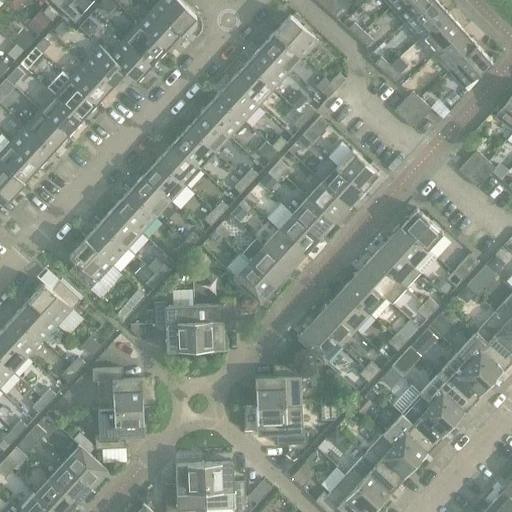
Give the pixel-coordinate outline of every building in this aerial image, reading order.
[(65,0),(59,7),(75,23),(96,0),(65,0)] [(112,0),(104,0),(99,6),(108,14),(117,4),(116,3),(112,0)] [(178,0),(161,0),(154,8),(182,34),(197,17),(178,0)] [(316,0),(332,14),(340,5),(335,0),(316,0)] [(398,0),(391,7),(406,23),(430,0),(398,0)] [(436,0),(430,0),(406,23),(420,39),(448,13),(436,0)] [(340,5),(332,14),(338,20),(346,10),(340,5)] [(58,14),(49,6),(43,13),(52,21),(58,14)] [(154,8),(139,24),(167,50),(182,34),(154,8)] [(42,12),(29,27),(39,35),(52,21),(43,13),(42,12)] [(448,13),(420,39),(435,55),(463,29),(448,13)] [(291,15),(275,32),(303,58),(319,41),(291,15)] [(89,17),(80,27),(90,35),(95,30),(95,22),(89,17)] [(62,21),(54,31),(61,38),(70,29),(62,21)] [(349,30),(358,38),(364,32),(355,23),(349,30)] [(139,24),(125,40),(152,66),(167,50),(139,24)] [(463,29),(435,55),(449,71),(477,45),(463,29)] [(24,30),(14,42),(17,45),(24,51),(35,40),(24,30)] [(275,32),(261,48),(289,74),(303,58),(275,32)] [(364,32),(358,38),(367,47),(373,40),(364,32)] [(45,38),(36,47),(42,53),(51,44),(45,38)] [(125,40),(110,56),(127,72),(137,82),(152,66),(125,40)] [(477,45),(449,71),(465,88),(493,62),(477,45)] [(100,46),(84,62),(112,88),(127,72),(110,56),(100,46)] [(36,47),(21,64),(28,70),(32,64),(42,53),(36,47)] [(289,74),(261,48),(246,64),(274,89),(289,74)] [(375,64),(385,72),(391,66),(381,57),(375,64)] [(0,58),(0,77),(9,67),(0,58)] [(84,62),(70,78),(98,104),(112,88),(84,62)] [(274,89),(246,64),(231,80),(259,105),(274,89)] [(391,66),(385,72),(394,81),(400,74),(391,66)] [(17,67),(7,79),(14,85),(24,74),(17,67)] [(48,88),(55,95),(83,120),(98,104),(70,78),(63,72),(48,88)] [(339,73),(331,83),(337,89),(346,79),(339,73)] [(7,79),(0,86),(0,87),(7,94),(15,86),(14,85),(7,79)] [(231,80),(217,96),(245,121),(259,105),(231,80)] [(337,89),(331,83),(322,92),(329,98),(337,89)] [(395,112),(404,120),(423,101),(413,92),(395,112)] [(297,93),(289,101),(298,109),(305,101),(297,93)] [(55,95),(41,110),(68,136),(83,120),(55,95)] [(511,95),(496,116),(511,128),(511,95)] [(217,96),(202,111),(230,137),(245,121),(217,96)] [(423,101),(404,120),(414,129),(432,109),(423,101)] [(310,105),(301,114),(308,120),(316,111),(310,105)] [(41,110),(26,126),(54,152),(68,136),(41,110)] [(202,111),(188,127),(216,153),(230,137),(202,111)] [(308,120),(301,114),(293,124),(299,130),(308,120)] [(320,116),(303,135),(312,143),(330,124),(320,116)] [(26,126),(11,142),(39,168),(54,152),(26,126)] [(188,127),(173,143),(201,169),(216,153),(188,127)] [(312,143),(303,135),(297,141),(307,150),(312,143)] [(281,137),(272,146),(279,152),(287,143),(281,137)] [(11,142),(0,154),(0,160),(25,183),(39,168),(11,142)] [(173,143),(158,160),(186,185),(201,169),(173,143)] [(279,152),(272,146),(264,156),(270,162),(279,152)] [(353,149),(337,166),(366,192),(373,184),(371,182),(379,174),(353,149)] [(459,171),(468,179),(487,159),(477,151),(459,171)] [(487,159),(468,179),(478,188),(496,168),(487,159)] [(25,183),(0,160),(0,195),(2,193),(9,200),(25,183)] [(158,160),(143,176),(171,201),(186,185),(158,160)] [(280,160),(274,166),(283,175),(289,169),(280,160)] [(283,175),(274,166),(268,173),(277,181),(283,175)] [(337,166),(323,182),(349,206),(357,198),(358,200),(366,192),(337,166)] [(252,169),(243,178),(250,184),(258,175),(252,169)] [(143,176),(129,191),(157,217),(171,201),(143,176)] [(250,184),(243,178),(235,187),(241,193),(250,184)] [(323,182),(308,198),(335,222),(349,206),(323,182)] [(129,191),(114,207),(142,233),(157,217),(129,191)] [(250,192),(245,198),(254,207),(260,201),(250,192)] [(254,207),(245,198),(239,205),(248,213),(254,207)] [(308,198),(294,214),(320,238),(335,222),(308,198)] [(222,201),(213,210),(220,216),(228,207),(222,201)] [(114,207),(100,223),(128,249),(142,233),(114,207)] [(407,216),(400,224),(428,250),(444,233),(417,209),(409,217),(407,216)] [(220,216),(213,210),(205,220),(211,226),(220,216)] [(294,214),(279,230),(305,254),(320,238),(294,214)] [(100,223),(85,239),(113,265),(128,249),(100,223)] [(221,224),(215,230),(225,239),(231,233),(221,224)] [(395,233),(387,241),(414,266),(428,250),(400,224),(393,232),(395,233)] [(225,239),(215,230),(210,237),(219,245),(225,239)] [(279,230),(264,245),(291,270),(305,254),(279,230)] [(193,233),(184,242),(191,248),(199,239),(193,233)] [(113,265),(85,239),(70,256),(77,263),(69,271),(90,290),(113,265)] [(257,239),(242,255),(276,286),(291,270),(264,245),(257,239)] [(421,272),(414,266),(387,241),(373,257),(399,281),(407,288),(421,272)] [(191,248),(184,242),(176,251),(182,257),(191,248)] [(276,286),(242,255),(241,253),(226,269),(233,276),(233,277),(262,304),(264,302),(262,301),(276,286)] [(470,254),(453,273),(462,281),(480,262),(470,254)] [(399,281),(373,257),(358,273),(385,297),(391,303),(392,304),(407,288),(399,281)] [(163,265),(155,274),(162,280),(170,271),(163,265)] [(485,265),(478,273),(488,282),(496,274),(487,266),(485,265)] [(358,273),(344,289),(370,313),(376,319),(391,303),(385,297),(358,273)] [(462,281),(453,273),(447,279),(457,287),(462,281)] [(162,280),(155,274),(146,283),(153,289),(162,280)] [(441,279),(435,285),(444,294),(450,288),(441,279)] [(45,283),(30,299),(58,325),(81,300),(60,281),(52,290),(45,283)] [(467,285),(458,295),(463,299),(470,298),(475,293),(467,285)] [(344,289),(329,305),(355,329),(370,313),(344,289)] [(139,290),(130,299),(136,304),(145,295),(139,290)] [(511,293),(496,312),(511,326),(511,293)] [(430,298),(424,304),(433,313),(439,306),(430,298)] [(30,299),(15,315),(43,341),(58,325),(30,299)] [(222,304),(194,305),(196,350),(225,349),(224,330),(235,329),(234,299),(222,300),(222,304)] [(196,350),(194,305),(167,307),(167,302),(154,303),(155,333),(167,332),(168,351),(196,350)] [(256,303),(247,312),(255,320),(264,310),(256,303)] [(433,313),(424,304),(418,310),(428,319),(433,313)] [(329,305),(314,321),(341,345),(355,329),(329,305)] [(511,326),(496,312),(477,332),(510,362),(511,360),(511,326)] [(15,315),(1,331),(28,357),(43,341),(15,315)] [(439,315),(430,326),(438,334),(448,323),(439,315)] [(341,345),(314,321),(300,336),(299,335),(297,336),(327,363),(328,362),(327,360),(341,345)] [(131,325),(130,331),(140,339),(139,324),(131,325)] [(401,329),(395,336),(404,344),(410,338),(401,329)] [(1,331),(0,331),(0,360),(14,373),(28,357),(1,331)] [(477,332),(458,352),(491,383),(510,362),(477,332)] [(404,344),(395,336),(389,342),(399,351),(404,344)] [(420,336),(411,346),(421,355),(430,345),(420,336)] [(90,337),(83,346),(93,355),(100,347),(90,337)] [(458,352),(440,373),(473,403),(491,383),(458,352)] [(79,357),(70,366),(77,372),(85,363),(79,357)] [(401,357),(392,367),(402,376),(411,366),(401,357)] [(0,360),(0,387),(14,373),(0,360)] [(372,361),(366,367),(375,376),(381,370),(372,361)] [(256,377),(257,406),(302,404),(301,376),(305,376),(305,364),(275,365),(275,377),(256,377)] [(77,372),(70,366),(62,376),(68,382),(77,372)] [(375,376),(366,367),(360,374),(369,382),(375,376)] [(392,367),(381,379),(391,388),(402,376),(392,367)] [(98,381),(99,409),(144,407),(142,379),(123,379),(123,368),(93,369),(93,382),(98,381)] [(440,373),(421,393),(454,424),(473,403),(440,373)] [(50,389),(41,398),(48,404),(56,395),(50,389)] [(421,393),(402,414),(435,444),(454,424),(421,393)] [(48,404),(41,398),(33,407),(39,413),(48,404)] [(363,398),(355,407),(363,415),(371,405),(363,398)] [(302,404),(257,406),(258,434),(277,434),(278,445),(308,444),(307,432),(303,432),(302,404)] [(144,407),(99,409),(100,437),(96,437),(96,449),(126,448),(126,437),(145,436),(144,407)] [(402,414),(383,434),(416,464),(435,444),(402,414)] [(21,421),(12,430),(19,436),(27,427),(21,421)] [(37,424),(31,431),(41,439),(47,433),(37,424)] [(336,428),(328,437),(337,446),(345,437),(336,428)] [(19,436),(12,430),(4,439),(10,445),(19,436)] [(41,439),(31,431),(25,437),(35,446),(41,439)] [(80,433),(74,439),(77,442),(90,454),(96,447),(80,433)] [(383,434),(365,454),(398,485),(416,464),(383,434)] [(78,445),(64,461),(92,486),(106,471),(107,473),(109,471),(90,454),(77,442),(76,444),(78,445)] [(365,454),(346,475),(379,505),(398,485),(365,454)] [(8,456),(2,463),(12,471),(17,465),(8,456)] [(285,458),(277,466),(284,473),(286,474),(293,465),(285,458)] [(64,461),(49,477),(77,502),(92,486),(64,461)] [(233,462),(205,463),(207,508),(234,507),(234,511),(247,511),(245,481),(234,481),(233,462)] [(12,471),(2,463),(0,464),(0,472),(6,478),(12,471)] [(207,508),(205,463),(176,464),(177,484),(166,484),(166,511),(178,511),(179,509),(207,508)] [(303,463),(291,476),(300,484),(312,471),(303,463)] [(372,511),(379,505),(346,475),(327,495),(324,492),(316,501),(327,511),(372,511)] [(49,477),(35,493),(55,511),(68,511),(77,502),(49,477)] [(511,511),(511,496),(505,490),(490,506),(496,511),(511,511)] [(29,499),(21,509),(23,511),(55,511),(35,493),(29,499)] [(144,506),(138,511),(152,511),(143,503),(142,505),(144,506)]
